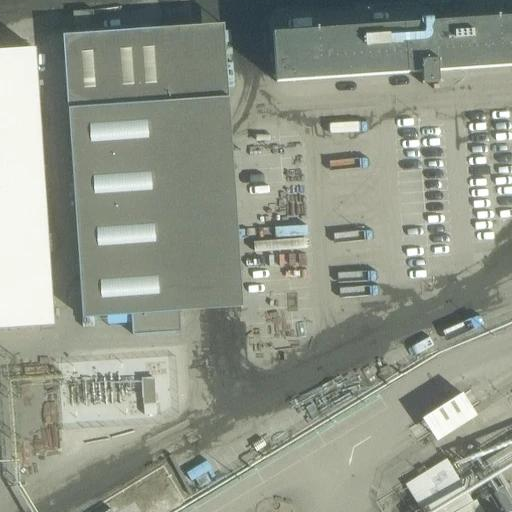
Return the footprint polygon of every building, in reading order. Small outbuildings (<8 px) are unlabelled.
[(74,13),(76,33),(96,32),(95,11),(74,13)] [(511,19),(274,34),(277,82),(422,74),(423,84),(439,87),(472,85),(471,70),(511,67),(511,19)] [(161,31),(65,37),(70,108),(166,101),(161,31)] [(41,114),(66,114),(65,66),(40,67),(41,114)] [(166,101),(70,108),(84,317),(132,314),(134,334),(182,331),(166,101)] [(55,319),(79,318),(77,255),(54,255),(55,319)] [(143,405),(156,404),(155,378),(142,379),(143,405)] [(464,392),(423,417),(437,441),(478,416),(464,392)] [(431,511),(444,511),(468,497),(445,458),(411,479),(431,511)]
